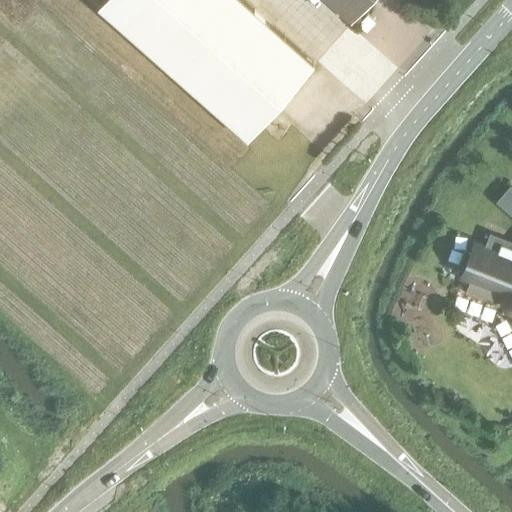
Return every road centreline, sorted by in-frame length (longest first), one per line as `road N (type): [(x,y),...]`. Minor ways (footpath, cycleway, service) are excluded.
road 1 (tertiary): [(352,221),(416,118),(511,11)]
road 2 (track): [(278,0),(416,118)]
road 3 (tertiary): [(63,511),(178,425)]
